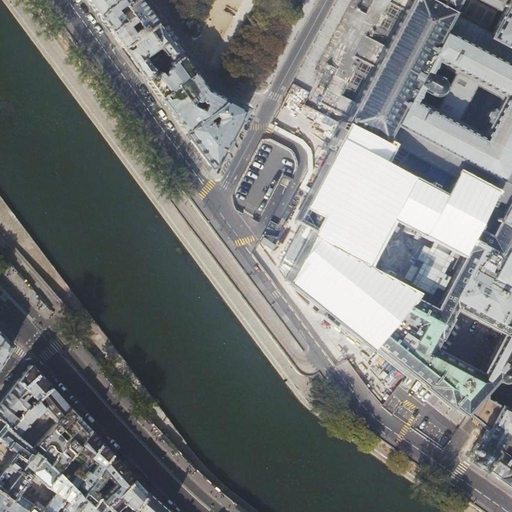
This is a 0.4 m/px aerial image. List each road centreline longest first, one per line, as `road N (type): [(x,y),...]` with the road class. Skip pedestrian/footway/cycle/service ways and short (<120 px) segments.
road 1 (residential): [(206,193),(367,408),(508,511)]
road 2 (primary): [(204,511),(35,334)]
road 3 (residential): [(66,0),(206,193)]
road 4 (residential): [(156,0),(210,73),(267,108)]
road 5 (residential): [(267,108),(325,0)]
